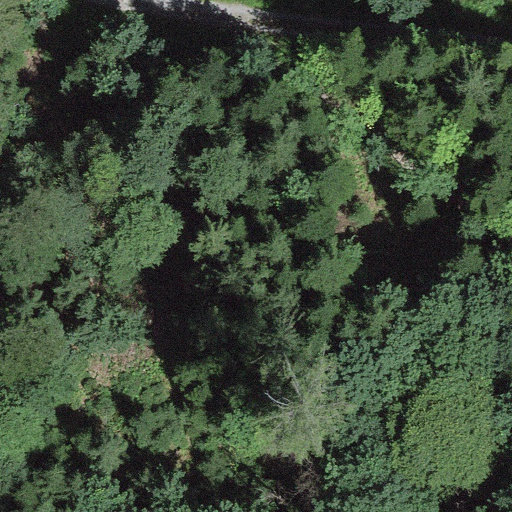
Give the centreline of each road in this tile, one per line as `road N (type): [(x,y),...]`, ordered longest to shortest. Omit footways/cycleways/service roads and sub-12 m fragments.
road 1 (track): [(280,18),(511,54)]
road 2 (track): [(125,0),(280,18)]
